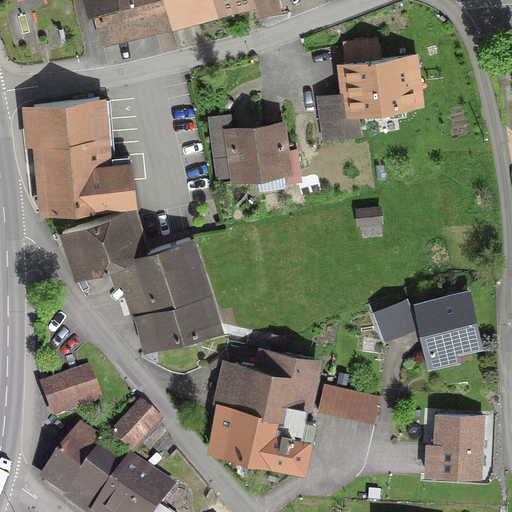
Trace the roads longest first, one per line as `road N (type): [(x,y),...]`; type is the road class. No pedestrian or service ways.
road 1 (residential): [(437,0),(468,32),(505,181),(511,388)]
road 2 (residential): [(368,0),(235,48),(0,95)]
road 3 (residential): [(8,236),(28,238),(51,257),(245,511)]
road 4 (secondary): [(0,458),(8,236)]
